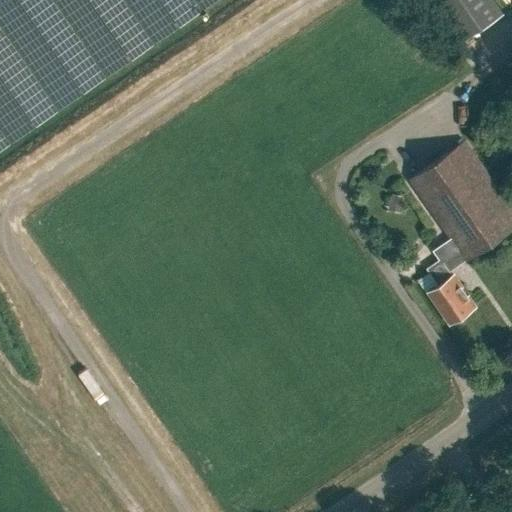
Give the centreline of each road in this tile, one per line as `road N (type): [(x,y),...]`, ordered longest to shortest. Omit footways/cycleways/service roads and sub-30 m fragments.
road 1 (unknown): [(482,416),(327,183),(511,45)]
road 2 (unknown): [(0,212),(322,0)]
road 3 (unknown): [(189,511),(0,241)]
road 4 (tertiary): [(344,511),(511,395)]
